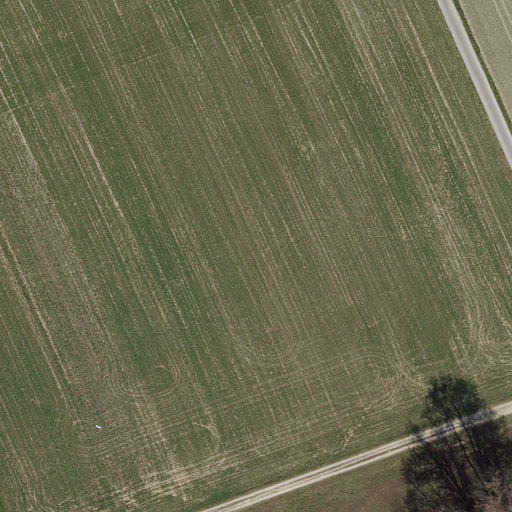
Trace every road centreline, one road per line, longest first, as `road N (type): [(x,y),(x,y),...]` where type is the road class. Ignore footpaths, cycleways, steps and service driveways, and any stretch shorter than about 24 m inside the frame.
road 1 (track): [(209,511),(511,409)]
road 2 (track): [(444,0),(511,156)]
